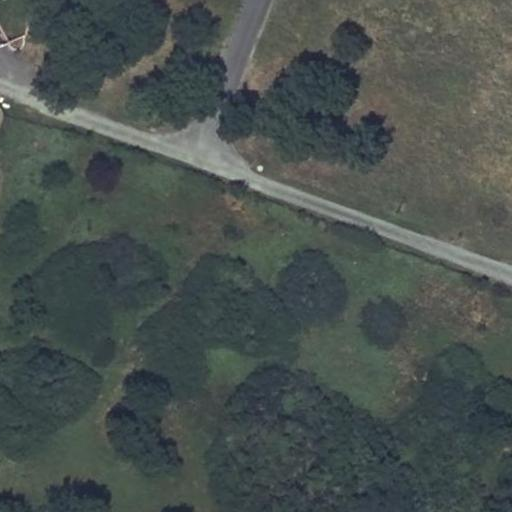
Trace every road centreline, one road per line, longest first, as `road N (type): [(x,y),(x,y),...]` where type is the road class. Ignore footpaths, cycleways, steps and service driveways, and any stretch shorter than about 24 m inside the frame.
road 1 (residential): [(511,276),(198,159)]
road 2 (residential): [(198,159),(0,85)]
road 3 (residential): [(259,0),(198,159)]
